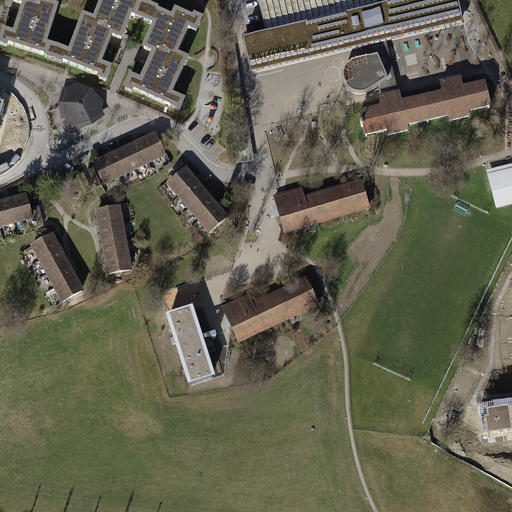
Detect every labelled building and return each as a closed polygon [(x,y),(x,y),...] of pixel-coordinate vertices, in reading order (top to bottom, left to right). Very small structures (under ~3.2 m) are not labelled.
[(11,0),(11,1),(21,5),(12,34),(8,33),(5,43),(44,55),(46,46),(43,45),(55,8),(44,4),(45,0),(11,0)] [(64,51),(60,61),(98,76),(102,66),(98,65),(109,35),(119,39),(129,14),(132,16),(137,5),(124,0),(100,0),(92,21),(81,17),(67,53),(64,51)] [(258,0),(266,36),(243,41),(251,74),(368,46),(369,52),(370,58),(356,61),(353,62),(351,63),(349,65),(348,66),(347,67),(346,68),(345,70),(344,71),(344,72),(344,73),(344,75),(343,76),(343,78),(343,79),(344,81),(344,83),(344,84),(345,85),(345,86),(346,87),(346,88),(348,89),(349,90),(349,91),(350,91),(351,92),(352,93),(353,93),(354,94),(356,94),(357,94),(359,95),(360,95),(361,94),(363,94),(364,94),(366,94),(367,93),(369,92),(370,92),(372,90),(377,87),(380,98),(399,93),(397,85),(386,42),(463,24),(457,0),(416,0),(380,9),(377,0),(258,0)] [(135,81),(131,89),(168,105),(172,97),(168,95),(184,59),(174,55),(186,28),(187,29),(191,19),(173,11),(170,18),(154,11),(148,23),(152,25),(142,49),(151,53),(138,82),(135,81)] [(444,94),(423,99),(427,121),(449,116),(450,121),(469,116),(468,111),(489,106),(485,88),(484,85),(463,90),(460,79),(441,84),(444,94)] [(101,112),(101,102),(90,90),(75,85),(66,90),(61,105),(64,121),(62,127),(68,131),(73,126),(88,122),(101,112)] [(406,126),(427,121),(423,99),(401,104),(399,93),(380,98),(382,109),(361,114),(363,122),(361,123),(362,127),(364,127),(366,135),(387,130),(389,135),(408,131),(406,126)] [(153,136),(138,143),(147,162),(162,155),(153,136)] [(138,143),(123,150),(132,169),(147,162),(138,143)] [(254,147),(241,149),(243,161),(256,159),(254,147)] [(123,150),(108,157),(117,176),(132,169),(123,150)] [(108,157),(93,164),(102,183),(117,176),(108,157)] [(511,163),(489,169),(497,207),(511,204),(511,163)] [(167,184),(177,196),(194,182),(183,170),(167,184)] [(177,196),(187,208),(204,194),(194,182),(177,196)] [(301,190),(275,197),(278,207),(280,214),(280,216),(285,233),(287,232),(286,231),(367,208),(367,209),(369,208),(361,182),(360,182),(360,184),(304,200),(301,190)] [(187,208),(197,220),(214,207),(204,194),(187,208)] [(24,197),(8,202),(13,222),(29,218),(24,197)] [(8,202),(0,203),(0,225),(13,222),(8,202)] [(197,220),(207,232),(224,219),(214,207),(197,220)] [(96,212),(99,227),(119,224),(116,208),(96,212)] [(99,227),(102,243),(122,239),(119,224),(99,227)] [(30,246),(38,260),(57,250),(49,236),(30,246)] [(102,243),(104,258),(125,255),(122,239),(102,243)] [(38,260),(46,274),(64,264),(57,250),(38,260)] [(104,258),(107,274),(128,270),(125,255),(104,258)] [(46,274),(53,288),(72,278),(64,264),(46,274)] [(53,288),(61,302),(80,292),(72,278),(53,288)] [(248,297),(223,309),(229,321),(239,342),(240,341),(316,305),(318,305),(306,280),(305,281),(252,306),(248,297)] [(171,313),(168,314),(190,384),(215,376),(203,337),(193,306),(171,313)] [(488,419),(481,420),(483,436),(511,431),(511,403),(487,407),(488,419)]
